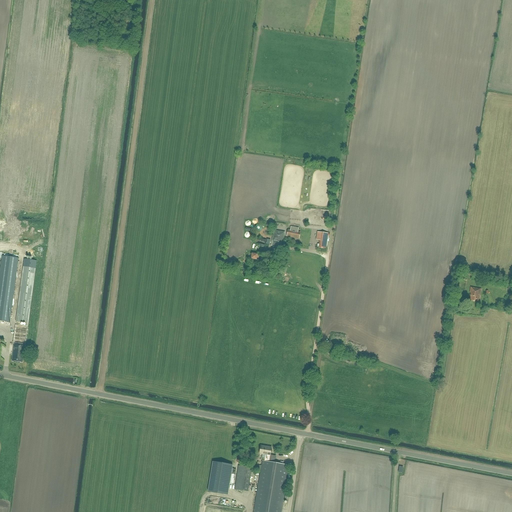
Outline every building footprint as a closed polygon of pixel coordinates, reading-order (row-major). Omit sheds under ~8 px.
[(284,232),(274,230),(271,246),(272,246),(271,251),(279,253),(281,244),(282,245),(284,232)] [(288,230),(287,237),(299,239),(300,233),(288,230)] [(325,249),(327,237),(327,234),(317,232),(316,240),(320,240),(319,248),(325,249)] [(0,321),(9,323),(18,259),(2,257),(0,271),(0,321)] [(28,326),(36,268),(23,267),(16,322),(26,324),(26,326),(15,325),(13,344),(14,344),(12,361),(22,362),(24,346),(25,346),(28,326)] [(479,302),(481,289),(471,288),(470,293),(471,293),(470,296),(471,296),(470,301),(479,302)] [(270,458),(271,448),(261,446),(259,454),(265,455),(264,461),(262,461),(253,511),(280,511),(289,465),(274,463),(274,459),(270,458)] [(228,495),(233,465),(214,462),(209,492),(228,495)] [(247,492),(251,468),(238,466),(234,490),(247,492)]
